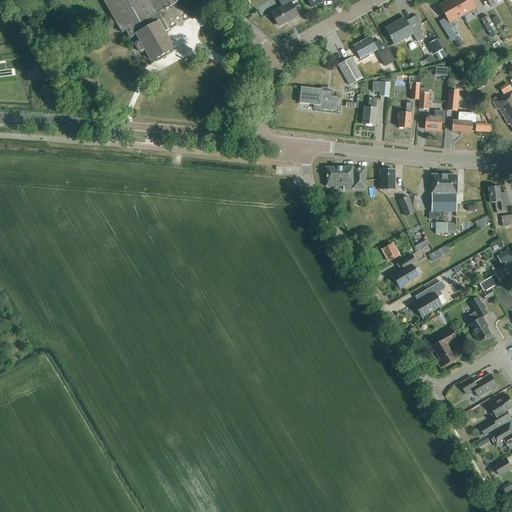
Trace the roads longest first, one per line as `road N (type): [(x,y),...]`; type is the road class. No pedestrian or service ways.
road 1 (unclassified): [(497,353),(431,392),(308,194),(306,144)]
road 2 (tertiary): [(261,138),(0,119)]
road 3 (tertiary): [(306,144),(511,161)]
